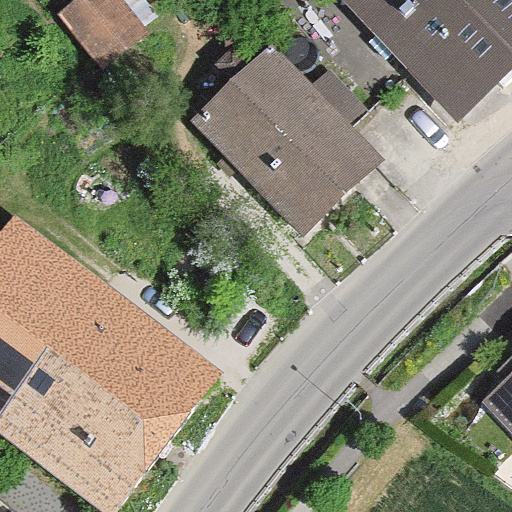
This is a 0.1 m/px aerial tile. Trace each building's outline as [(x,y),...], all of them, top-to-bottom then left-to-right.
[(148,35),(119,0),(84,0),(54,25),(97,76),(148,35)] [(511,0),(328,0),(451,129),(511,71),(511,0)] [(304,87),(267,46),(177,129),(285,245),(375,163),(349,135),(366,120),(321,71),(304,87)] [(113,511),(218,376),(9,217),(0,228),(0,445),(87,511),(113,511)] [(511,320),(505,327),(511,334),(511,354),(491,373),(498,381),(474,402),(511,444),(511,320)]
